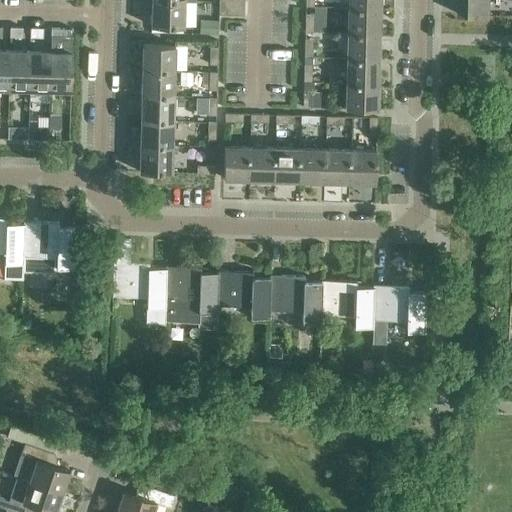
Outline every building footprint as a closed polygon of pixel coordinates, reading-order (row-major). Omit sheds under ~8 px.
[(488,15),(488,0),(458,0),(458,14),(488,15)] [(182,28),(183,2),(150,1),(150,27),(182,28)] [(243,16),(243,4),(219,3),(218,15),(243,16)] [(303,30),(321,30),(322,6),(312,5),(312,13),(304,13),(303,30)] [(378,33),(379,8),(348,7),(347,32),(378,33)] [(8,35),(21,36),(21,25),(8,25),(8,35)] [(28,36),(41,36),(42,26),(29,26),(28,36)] [(49,52),(48,91),(68,91),(70,27),(49,26),(49,52)] [(378,58),(378,33),(347,32),(346,57),(378,58)] [(303,55),(311,55),(311,37),(303,37),(303,55)] [(301,49),(301,40),(284,40),(284,50),(301,49)] [(140,70),(172,71),(173,46),(141,45),(140,70)] [(0,89),(7,89),(8,51),(0,50),(0,89)] [(27,90),(29,52),(8,51),(7,89),(27,90)] [(48,91),(49,52),(29,52),(27,90),(48,91)] [(377,83),(378,58),(346,57),(345,82),(377,83)] [(302,80),(310,81),(310,63),(302,62),(302,80)] [(172,96),(172,71),(140,70),(140,95),(172,96)] [(207,89),(215,89),(215,71),(207,70),(207,89)] [(376,109),(377,83),(345,82),(345,108),(376,109)] [(302,88),(301,106),(310,106),(310,88),(302,88)] [(171,121),(172,96),(140,95),(139,120),(171,121)] [(206,122),(214,123),(215,95),(191,95),(191,109),(206,109),(206,122)] [(223,120),(241,121),(241,112),(224,111),(223,119),(223,120)] [(248,121),(267,121),(267,113),(248,112),(248,121)] [(273,121),(292,122),(292,114),(274,113),(273,121)] [(299,122),(317,123),(318,114),(299,114),(299,122)] [(324,123),(342,124),(343,115),(324,115),(324,123)] [(367,116),(367,134),(375,134),(375,116),(367,116)] [(170,146),(171,121),(139,120),(138,145),(170,146)] [(214,140),(214,123),(206,122),(206,139),(214,140)] [(169,171),(170,146),(138,145),(137,170),(169,171)] [(247,177),(248,146),(223,145),(222,177),(247,177)] [(273,178),(274,147),(248,146),(247,177),(273,178)] [(298,179),(299,148),(274,147),(273,178),(298,179)] [(323,180),(324,148),(299,148),(298,179),(323,180)] [(349,180),(350,149),(324,148),(323,180),(349,180)] [(350,149),(349,180),(374,181),(375,150),(350,149)] [(195,172),(213,173),(213,165),(195,164),(195,172)] [(21,256),(22,223),(4,222),(4,217),(0,216),(0,250),(2,251),(1,277),(21,278),(21,256)] [(22,220),(22,223),(21,256),(54,257),(54,267),(74,267),(75,227),(57,226),(57,221),(22,220)] [(163,323),(165,265),(164,265),(164,267),(148,266),(148,261),(128,261),(128,236),(113,235),(112,260),(111,295),(145,296),(145,306),(145,323),(163,323)] [(215,311),(215,305),(217,270),(216,270),(216,271),(200,271),(200,266),(165,265),(163,323),(164,323),(164,320),(197,320),(197,328),(215,328),(215,311)] [(267,310),(269,275),(268,275),(268,276),(250,276),(250,271),(217,270),(215,305),(248,306),(247,316),(267,317),(267,310)] [(319,322),(319,314),(321,280),(320,280),(320,282),(303,281),(303,276),(269,275),(267,310),(301,311),(300,321),(319,322)] [(371,327),(371,319),(373,284),(372,284),(372,286),(355,286),(356,281),(321,280),(319,314),(353,315),(353,326),(371,327)] [(373,284),(371,319),(404,321),(403,331),(423,331),(425,291),(406,291),(406,286),(373,284)] [(29,479),(61,490),(68,469),(50,463),(54,452),(24,441),(20,453),(24,454),(21,462),(33,466),(29,479)] [(54,511),(61,490),(29,479),(22,500),(10,496),(8,500),(0,497),(0,505),(6,507),(18,511),(33,511),(36,506),(54,511)] [(116,510),(123,511),(152,511),(156,501),(172,507),(176,495),(145,484),(141,496),(123,490),(116,510)]
